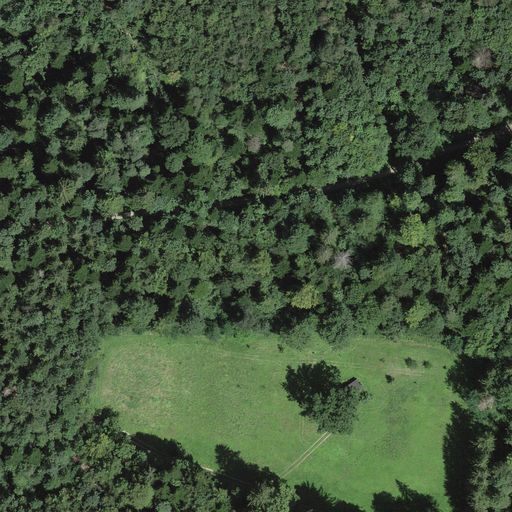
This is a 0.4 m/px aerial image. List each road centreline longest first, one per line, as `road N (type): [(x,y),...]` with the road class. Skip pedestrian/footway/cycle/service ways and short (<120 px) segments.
road 1 (track): [(0,230),(205,212),(346,184),(511,127)]
road 2 (track): [(310,511),(237,487),(123,428),(103,427),(78,435),(78,458),(153,511)]
